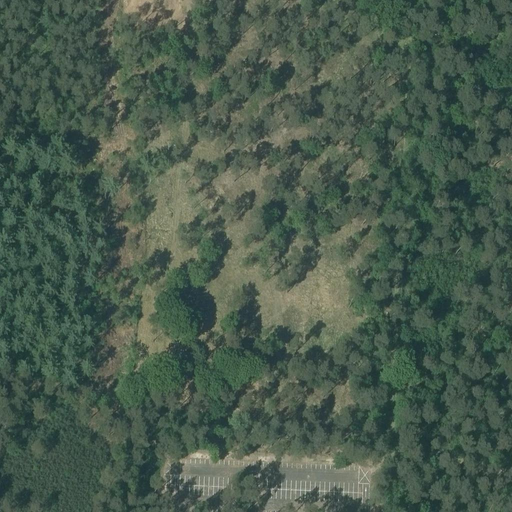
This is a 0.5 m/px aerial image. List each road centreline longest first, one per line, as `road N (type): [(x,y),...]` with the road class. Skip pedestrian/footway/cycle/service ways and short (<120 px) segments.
road 1 (track): [(192,0),(184,178),(153,396),(176,411),(373,443),(386,431),(391,405)]
road 2 (track): [(391,405),(408,0)]
road 3 (track): [(511,471),(445,458),(465,369),(511,305)]
road 4 (track): [(445,458),(398,451),(365,477),(260,479)]
